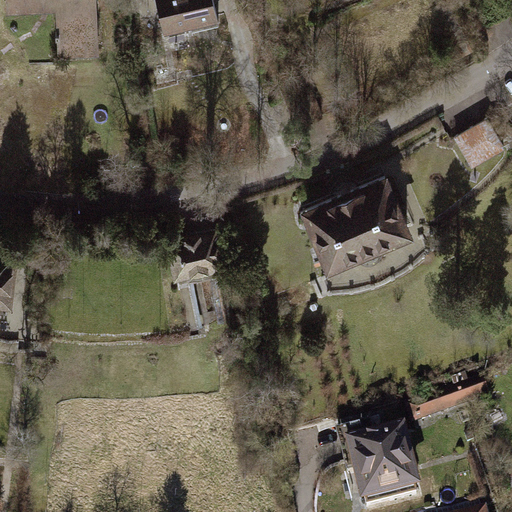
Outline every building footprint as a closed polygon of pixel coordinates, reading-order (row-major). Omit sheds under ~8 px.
[(97,0),(18,0),(19,10),(60,9),(61,60),(102,59),(97,0)] [(214,0),(159,0),(166,30),(219,19),(214,0)] [(489,118),(456,137),(475,170),(508,151),(489,118)] [(390,173),(304,209),(327,271),(415,234),(390,173)] [(219,232),(167,242),(176,286),(228,276),(219,232)] [(19,249),(0,246),(0,309),(13,311),(19,249)] [(415,419),(493,400),(488,377),(410,396),(415,419)] [(405,429),(343,444),(359,508),(420,493),(405,429)]
